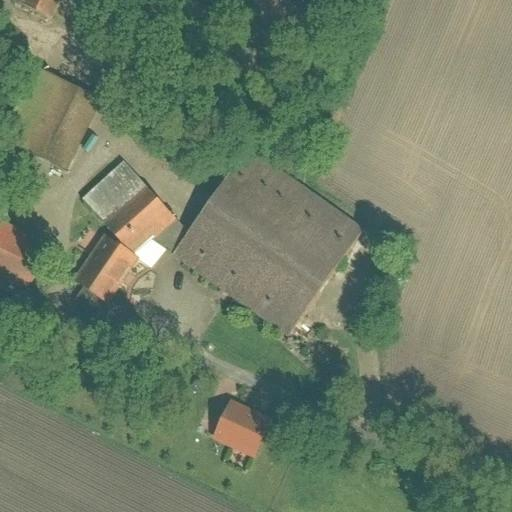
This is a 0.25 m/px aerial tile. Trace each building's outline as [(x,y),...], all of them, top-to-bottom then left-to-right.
[(19,0),(17,5),(28,11),(33,0),(19,0)] [(37,0),(33,14),(54,22),(61,0),(37,0)] [(0,136),(0,139),(65,171),(100,100),(42,72),(30,98),(21,94),(0,136)] [(361,233),(254,158),(180,262),(286,338),(361,233)] [(151,191),(112,228),(138,256),(177,220),(151,191)] [(0,278),(33,289),(50,241),(0,224),(0,278)] [(111,307),(142,260),(109,239),(78,285),(111,307)] [(229,397),(206,434),(245,458),(268,421),(229,397)]
